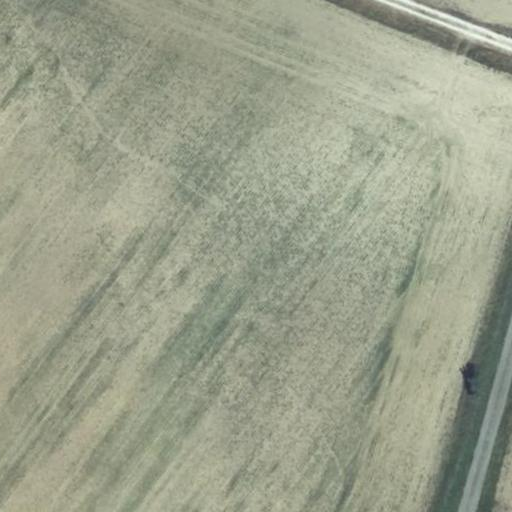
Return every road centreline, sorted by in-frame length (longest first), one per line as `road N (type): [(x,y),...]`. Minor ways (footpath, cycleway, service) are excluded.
road 1 (unclassified): [(511,353),(468,511)]
road 2 (track): [(511,45),(395,0)]
